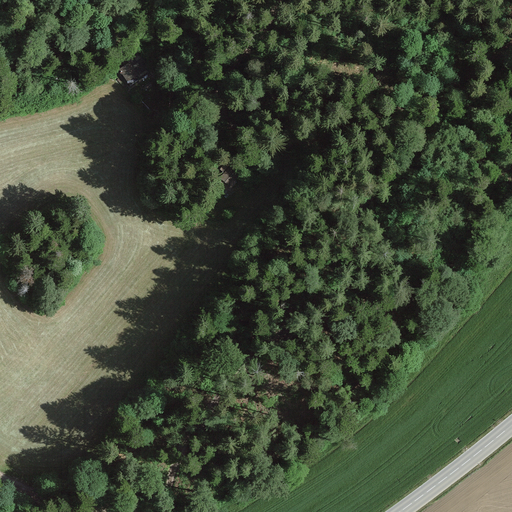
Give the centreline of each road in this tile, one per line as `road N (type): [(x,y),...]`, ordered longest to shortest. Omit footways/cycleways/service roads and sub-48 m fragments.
road 1 (track): [(161,511),(189,436),(268,343),(310,325),(333,301),(400,114),(511,47)]
road 2 (track): [(276,0),(221,97),(229,121),(284,138),(400,114)]
road 3 (tertiary): [(400,511),(511,426)]
